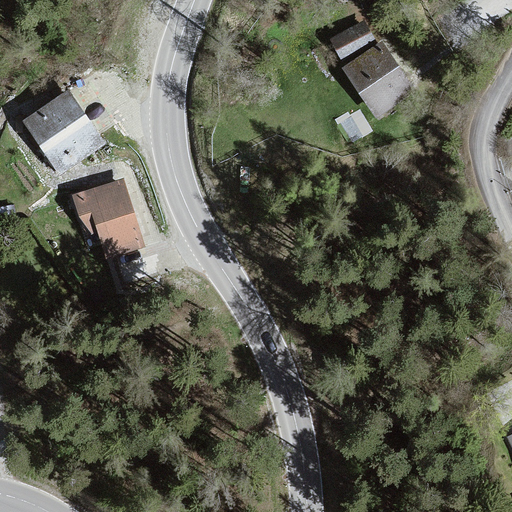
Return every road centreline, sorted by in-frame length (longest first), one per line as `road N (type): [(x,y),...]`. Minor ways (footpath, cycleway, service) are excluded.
road 1 (tertiary): [(307,511),(301,447),(279,368),(196,226),(172,163),(166,97),(194,0)]
road 2 (residential): [(511,45),(480,93),(473,132),(511,242)]
